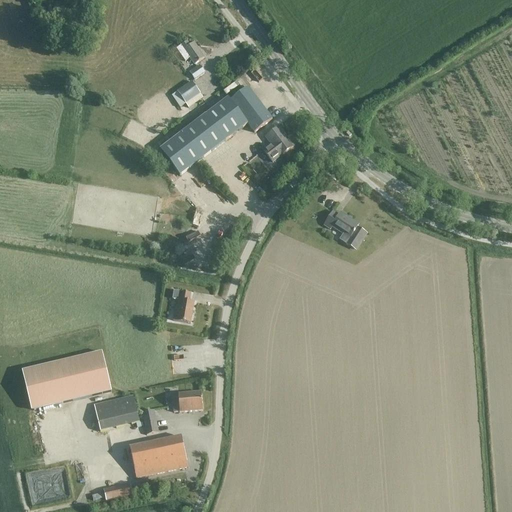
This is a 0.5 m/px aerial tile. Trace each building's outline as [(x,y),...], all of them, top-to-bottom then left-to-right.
[(186,42),(176,49),(185,62),(189,59),(194,65),(204,58),(193,43),(189,46),(186,42)] [(194,81),(205,74),(199,66),(189,73),(194,81)] [(202,98),(190,81),(176,92),(171,96),(179,108),(185,104),(188,108),(202,98)] [(248,88),(208,119),(205,116),(160,151),(180,177),(225,142),(224,141),(247,124),(255,134),(273,120),(248,88)] [(279,156),(292,146),(278,128),(265,138),(270,145),(262,151),(270,162),(278,156),(279,156)] [(332,213),(324,226),(330,230),(332,227),(350,238),(358,226),(340,214),(338,216),(332,213)] [(190,294),(174,291),(172,300),(177,300),(173,321),(190,324),(194,303),(189,302),(190,294)] [(111,392),(102,353),(24,372),(33,411),(111,392)] [(203,411),(201,393),(178,395),(179,402),(173,402),(174,413),(180,413),(203,411)] [(94,407),(100,432),(139,423),(133,398),(94,407)] [(146,436),(158,434),(154,411),(142,413),(146,436)] [(129,449),(136,480),(188,469),(181,438),(129,449)] [(132,496),(130,485),(118,488),(118,487),(103,490),(105,501),(132,496)]
